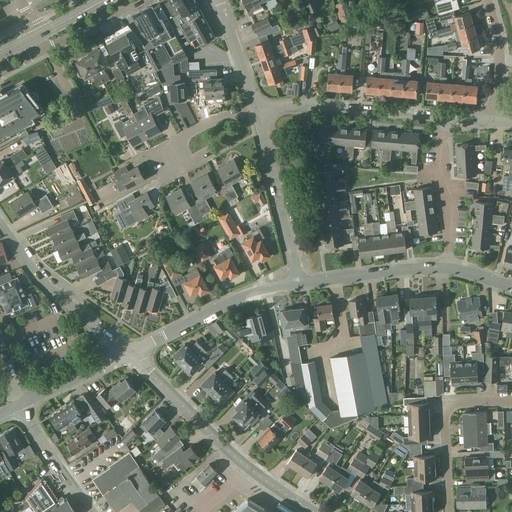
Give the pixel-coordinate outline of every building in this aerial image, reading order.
[(197,37),(185,15),(190,12),(184,0),(159,0),(157,1),(172,29),(173,32),(182,27),(189,41),(197,37)] [(185,15),(197,37),(201,43),(214,36),(209,28),(199,7),(194,0),(184,0),(190,12),(185,15)] [(252,11),(262,6),(259,0),(242,0),(250,15),(253,14),(252,11)] [(304,0),(303,1),(308,14),(321,9),(317,0),(304,0)] [(434,0),(438,14),(459,8),(457,0),(434,0)] [(157,1),(132,15),(143,36),(146,35),(147,37),(152,41),(146,47),(157,70),(176,61),(187,57),(173,32),(172,29),(157,1)] [(336,4),(341,23),(352,20),(347,1),(336,4)] [(429,17),(426,7),(408,11),(411,22),(429,17)] [(440,20),(454,16),(455,16),(453,10),(438,14),(440,20)] [(458,28),(473,24),(469,12),(455,16),(454,16),(456,22),(450,24),(451,26),(452,30),(458,28)] [(256,32),(272,26),(270,23),(268,18),(267,17),(251,25),(254,33),(256,32)] [(425,33),(423,22),(417,22),(416,33),(425,33)] [(258,37),(280,30),(277,24),(272,26),(256,32),(258,37)] [(476,36),(473,24),(458,28),(461,40),(476,36)] [(306,42),(308,41),(316,38),(312,26),(302,30),(306,42)] [(452,30),(451,26),(444,28),(446,36),(453,34),(452,30)] [(444,28),(437,30),(437,31),(439,38),(446,36),(444,28)] [(123,29),(104,40),(107,44),(119,66),(124,77),(133,93),(161,82),(146,48),(132,30),(125,34),(123,29)] [(476,36),(461,40),(465,53),(479,48),(476,36)] [(256,45),(260,57),(273,53),(282,50),(290,47),(287,37),(278,40),(280,44),(271,47),(268,41),(256,45)] [(316,38),(308,41),(308,53),(316,53),(316,38)] [(458,49),(456,42),(447,44),(449,51),(458,49)] [(273,53),(260,57),(265,69),(277,65),(275,60),(284,57),(293,54),(298,52),(296,45),(290,47),(282,50),(273,53)] [(89,54),(88,54),(104,84),(111,80),(107,72),(104,66),(108,64),(108,62),(109,60),(107,57),(104,56),(100,49),(99,49),(97,49),(94,51),(94,52),(90,54),(89,54)] [(78,61),(77,61),(80,68),(78,69),(77,72),(79,76),(82,77),(83,77),(85,76),(91,73),(97,86),(98,87),(104,84),(88,54),(87,55),(87,56),(83,58),(82,57),(79,59),(78,61)] [(277,65),(265,69),(269,82),(276,80),(278,87),(284,85),(282,78),(287,76),(285,70),(297,65),(295,59),(277,65)] [(157,70),(156,70),(162,82),(162,85),(171,85),(171,99),(173,99),(173,102),(184,101),(183,98),(185,98),(184,82),(181,83),(180,74),(174,75),(173,63),(157,70)] [(471,72),(471,65),(463,64),(462,71),(466,71),(471,72)] [(119,66),(112,70),(117,81),(124,77),(119,66)] [(208,69),(188,70),(189,82),(189,81),(205,80),(206,97),(223,96),(222,77),(208,78),(208,69)] [(440,77),(445,77),(445,69),(438,69),(437,76),(440,77)] [(380,77),(378,93),(391,94),(393,72),(384,72),(384,71),(380,71),(380,77)] [(404,79),(405,73),(402,73),(393,72),(391,94),(403,95),(404,79)] [(339,89),(341,74),(328,73),(326,88),(339,89)] [(411,80),(411,74),(409,74),(405,73),(404,79),(403,95),(416,96),(417,80),(411,80)] [(353,75),(341,74),(339,89),(352,91),(353,75)] [(367,76),(365,91),(378,93),(380,77),(367,76)] [(440,82),(440,77),(437,76),(434,76),(434,82),(427,81),(426,97),(438,98),(440,82)] [(446,83),(447,77),(445,77),(440,77),(440,82),(438,98),(451,99),(452,83),(446,83)] [(472,85),(472,79),(470,79),(465,79),(465,84),(463,100),(476,101),(477,85),(472,85)] [(451,99),(463,100),(465,84),(458,84),(452,83),(451,99)] [(22,84),(0,95),(0,137),(4,136),(4,137),(31,122),(31,121),(44,111),(22,84)] [(137,120),(147,138),(159,131),(152,117),(164,111),(159,95),(143,104),(145,107),(134,113),(137,120)] [(86,100),(91,110),(96,108),(91,98),(86,100)] [(104,108),(108,115),(115,111),(111,104),(104,108)] [(147,138),(137,120),(129,125),(126,121),(123,123),(122,119),(113,124),(121,137),(127,134),(133,145),(147,138)] [(334,144),(336,127),(320,125),(320,131),(318,131),(318,138),(319,138),(318,155),(323,156),(324,143),(334,144)] [(336,127),(334,144),(349,146),(351,128),(336,127)] [(33,128),(24,136),(28,140),(37,133),(33,128)] [(365,147),(366,129),(351,128),(349,146),(365,147)] [(388,131),(373,130),(371,148),(387,149),(388,131)] [(401,150),(403,132),(388,131),(387,149),(401,150)] [(403,132),(401,150),(413,151),(412,163),(416,164),(417,146),(419,146),(420,139),(418,139),(418,134),(403,132)] [(38,135),(27,140),(29,146),(41,141),(38,135)] [(461,146),(456,146),(456,162),(474,161),(473,145),(468,146),(468,144),(461,144),(461,146)] [(43,146),(34,152),(47,173),(56,168),(43,146)] [(2,159),(0,159),(0,172),(8,168),(14,164),(19,161),(21,159),(22,159),(27,156),(22,148),(17,152),(3,160),(2,159)] [(511,148),(504,148),(503,162),(510,162),(508,176),(504,175),(503,182),(503,190),(511,191),(511,148)] [(338,170),(338,165),(329,164),(329,157),(322,157),(321,169),(338,170)] [(8,168),(0,172),(0,184),(13,177),(23,171),(21,167),(25,165),(22,159),(21,159),(19,161),(14,164),(8,168)] [(242,177),(233,159),(218,168),(226,183),(220,186),(231,206),(239,201),(237,197),(238,196),(231,183),(242,177)] [(474,161),(456,162),(457,177),(475,176),(474,161)] [(113,171),(118,181),(116,182),(119,189),(127,185),(128,186),(143,178),(137,166),(128,170),(125,165),(113,171)] [(333,170),(316,172),(318,188),(335,186),(333,170)] [(194,200),(204,219),(205,220),(213,215),(211,211),(212,210),(205,197),(216,191),(206,174),(191,182),(199,198),(194,200)] [(184,187),(188,184),(183,176),(179,178),(184,187)] [(399,185),(390,186),(391,196),(401,195),(399,185)] [(318,188),(321,203),(337,201),(335,186),(318,188)] [(90,204),(95,202),(88,187),(82,190),(90,204)] [(405,206),(433,202),(431,187),(413,189),(415,200),(404,202),(405,206)] [(204,219),(194,200),(189,204),(180,188),(166,196),(176,213),(186,207),(193,219),(187,222),(190,226),(204,219)] [(348,192),(351,213),(357,212),(354,196),(363,194),(362,190),(348,192)] [(27,192),(11,202),(19,216),(36,205),(35,205),(37,204),(43,212),(53,206),(46,195),(34,202),(27,192)] [(83,198),(80,192),(67,199),(70,205),(83,198)] [(116,202),(121,211),(128,225),(147,215),(144,210),(153,205),(146,192),(135,198),(132,193),(116,202)] [(323,218),(339,216),(337,201),(321,203),(323,218)] [(417,219),(435,217),(433,202),(405,206),(405,210),(416,209),(417,219)] [(493,203),(475,202),(474,217),(491,219),(493,203)] [(53,239),(72,230),(69,223),(77,219),(73,209),(60,215),(63,220),(48,228),(53,239)] [(241,234),(236,225),(227,209),(217,214),(231,239),(241,234)] [(404,232),(397,233),(394,211),(390,212),(391,220),(390,220),(394,251),(406,250),(404,232)] [(339,216),(323,218),(325,233),(341,231),(339,216)] [(435,217),(417,219),(420,235),(425,234),(425,236),(432,235),(432,233),(437,232),(435,217)] [(491,219),(474,217),(472,232),(490,234),(491,219)] [(388,234),(381,235),(383,253),(394,251),(390,220),(387,221),(388,234)] [(372,223),(368,223),(368,230),(369,236),(372,254),(383,253),(381,235),(379,222),(372,223)] [(246,232),(241,223),(236,225),(241,234),(241,235),(246,232)] [(360,256),(372,254),(369,236),(368,230),(368,223),(363,224),(365,237),(358,238),(357,236),(351,237),(353,250),(359,249),(360,256)] [(94,225),(88,227),(92,234),(98,231),(94,225)] [(261,259),(269,255),(264,246),(268,244),(259,228),(247,235),(249,238),(242,242),(252,259),(260,255),(261,259)] [(58,249),(77,241),(77,240),(85,237),(83,232),(75,236),(72,230),(53,239),(58,249)] [(341,231),(325,233),(327,249),(332,248),(332,250),(338,249),(338,247),(343,247),(341,231)] [(489,249),(490,234),(472,232),(471,247),(476,248),(476,250),(483,250),(483,249),(489,249)] [(77,241),(58,249),(63,260),(72,256),(91,247),(97,244),(95,240),(80,247),(77,241)] [(202,261),(213,255),(205,241),(195,247),(202,261)] [(77,267),(96,258),(105,254),(102,250),(94,253),(91,247),(72,256),(77,267)] [(502,265),(511,267),(511,248),(507,248),(502,265)] [(226,259),(222,253),(213,259),(216,264),(215,265),(221,276),(228,273),(231,276),(238,272),(230,257),(226,259)] [(154,263),(156,256),(149,254),(147,261),(154,263)] [(96,258),(77,267),(82,278),(96,271),(99,276),(112,270),(107,260),(99,264),(96,258)] [(174,258),(163,263),(172,280),(182,274),(174,258)] [(195,264),(199,271),(205,268),(201,261),(195,264)] [(123,301),(129,280),(122,278),(124,273),(120,266),(104,275),(107,280),(114,276),(117,277),(111,297),(123,301)] [(185,282),(191,293),(198,289),(201,293),(208,289),(200,274),(197,268),(183,275),(186,281),(185,282)] [(0,299),(0,300),(21,291),(16,278),(11,280),(8,272),(0,275),(0,299)] [(133,308),(142,279),(137,277),(135,286),(128,284),(129,281),(129,280),(123,301),(122,304),(133,308)] [(145,311),(152,287),(154,282),(149,281),(146,290),(140,288),(142,279),(133,308),(145,311)] [(152,287),(145,311),(146,308),(158,311),(164,291),(168,292),(171,299),(177,296),(168,280),(160,284),(159,289),(152,287)] [(21,291),(0,300),(6,313),(8,312),(11,317),(24,312),(21,306),(27,304),(21,291)] [(397,294),(386,295),(388,310),(390,325),(398,323),(397,315),(400,315),(399,308),(397,294)] [(380,320),(375,321),(377,332),(378,336),(386,335),(384,326),(390,325),(388,310),(386,295),(376,297),(378,311),(380,311),(381,316),(379,316),(380,320)] [(422,297),(424,329),(432,328),(430,312),(437,311),(435,295),(422,297)] [(419,330),(424,329),(422,297),(410,298),(411,314),(417,313),(419,330)] [(460,320),(468,318),(469,322),(479,320),(478,317),(481,316),(478,297),(457,301),(460,320)] [(361,322),(363,334),(377,332),(375,321),(374,321),(373,310),(365,311),(365,306),(363,307),(362,299),(349,301),(351,315),(358,314),(360,322),(361,322)] [(317,305),(318,317),(313,318),(315,330),(326,329),(325,320),(334,319),(333,315),(331,303),(317,305)] [(297,308),(292,309),(295,324),(295,329),(298,345),(308,344),(307,334),(303,334),(302,323),(308,322),(306,313),(305,307),(304,307),(302,306),(299,307),(297,308)] [(286,308),(282,308),(281,311),(280,311),(281,317),(280,317),(281,326),(295,324),(292,309),(288,310),(286,308)] [(511,312),(505,312),(502,329),(507,330),(506,336),(511,337),(511,312)] [(248,324),(231,329),(238,336),(250,333),(252,340),(263,338),(263,339),(273,337),(269,322),(263,323),(261,314),(246,318),(248,324)] [(228,327),(221,317),(212,324),(220,333),(228,327)] [(491,321),(487,336),(498,339),(501,323),(491,321)] [(406,323),(407,344),(414,344),(413,323),(406,323)] [(295,329),(288,331),(289,342),(291,352),(292,352),(294,362),(301,361),(298,345),(295,329)] [(483,329),(475,331),(476,343),(485,342),(483,329)] [(349,353),(329,357),(339,409),(340,416),(356,413),(358,412),(375,409),(374,406),(388,404),(377,348),(375,332),(363,334),(360,335),(360,336),(363,351),(349,353)] [(175,357),(182,365),(194,353),(205,343),(199,338),(189,349),(185,344),(179,350),(180,351),(175,357)] [(196,369),(203,362),(198,358),(204,352),(205,353),(210,347),(205,343),(194,353),(182,365),(190,372),(195,367),(196,369)] [(221,346),(210,357),(215,361),(225,350),(221,346)] [(463,361),(465,383),(471,382),(471,384),(478,384),(477,374),(479,373),(478,368),(484,368),(483,352),(472,353),(472,360),(463,361)] [(465,383),(463,361),(455,361),(454,354),(443,354),(444,370),(449,370),(450,375),(451,375),(452,385),(458,385),(458,383),(465,383)] [(511,356),(487,356),(486,381),(498,381),(499,364),(509,364),(509,369),(511,368),(511,356)] [(261,360),(252,370),(258,376),(264,369),(267,367),(261,360)] [(322,420),(331,410),(322,401),(314,360),(301,363),(307,397),(309,407),(322,420)] [(212,394),(238,368),(237,367),(232,363),(221,375),(220,374),(218,376),(214,372),(202,384),(202,387),(205,390),(209,390),(212,394)] [(238,368),(212,394),(215,397),(214,400),(217,403),(220,402),(221,402),(232,390),(228,386),(230,384),(229,383),(232,380),(232,381),(238,375),(239,376),(243,373),(238,368)] [(260,385),(270,375),(264,369),(258,376),(254,379),(260,385)] [(424,377),(425,396),(440,396),(444,392),(444,376),(435,376),(435,380),(433,380),(433,376),(424,377)] [(105,388),(96,395),(107,407),(115,400),(114,399),(118,396),(122,400),(134,389),(125,378),(121,382),(119,381),(111,388),(107,391),(105,388)] [(504,392),(504,383),(494,383),(494,392),(504,392)] [(285,403),(294,392),(286,386),(277,396),(285,403)] [(73,400),(63,407),(72,420),(71,420),(73,422),(76,421),(84,416),(82,413),(78,407),(84,403),(86,406),(96,420),(104,414),(94,400),(88,391),(80,396),(74,400),(73,400)] [(233,418),(237,422),(239,420),(252,407),(262,397),(256,391),(255,393),(253,391),(235,409),(237,411),(233,414),(235,416),(233,418)] [(428,403),(427,403),(427,396),(404,397),(404,406),(409,406),(409,414),(428,413),(428,403)] [(263,408),(267,403),(262,397),(252,407),(239,420),(237,422),(241,425),(243,424),(245,426),(248,422),(250,424),(260,414),(257,411),(261,407),(263,408)] [(53,416),(51,417),(55,423),(55,425),(56,428),(58,428),(67,423),(69,426),(67,427),(71,433),(78,428),(73,422),(71,420),(72,420),(63,407),(54,412),(54,414),(53,416)] [(141,426),(140,426),(146,432),(147,431),(151,435),(155,440),(163,432),(158,427),(165,421),(155,410),(142,422),(143,423),(141,425),(141,426)] [(485,412),(463,413),(464,424),(486,423),(485,412)] [(428,413),(409,414),(410,426),(429,425),(432,425),(431,413),(428,413)] [(279,420),(282,422),(285,425),(280,429),(274,423),(270,428),(269,427),(258,439),(268,449),(279,437),(294,422),(285,414),(279,420)] [(123,425),(128,430),(134,424),(128,419),(123,425)] [(464,424),(461,424),(461,435),(464,435),(487,434),(492,434),(491,423),(486,423),(464,424)] [(403,438),(404,445),(410,445),(417,444),(416,437),(429,437),(429,425),(410,426),(410,437),(403,438)] [(180,437),(170,426),(163,432),(155,440),(161,447),(152,455),(158,462),(176,449),(171,445),(180,437)] [(93,433),(89,427),(68,442),(75,453),(91,442),(88,436),(93,433)] [(118,434),(115,428),(104,436),(108,441),(118,434)] [(128,445),(138,434),(132,428),(127,432),(125,430),(120,435),(122,437),(121,439),(128,445)] [(296,440),(300,444),(304,448),(317,435),(309,428),(296,440)] [(21,448),(11,429),(0,435),(0,438),(5,449),(0,451),(10,471),(17,467),(10,454),(21,448)] [(386,446),(383,445),(389,435),(384,432),(374,450),(381,454),(386,446)] [(487,434),(464,435),(465,445),(480,444),(480,451),(490,451),(494,451),(494,443),(487,443),(487,434)] [(324,459),(334,444),(329,441),(327,445),(323,442),(316,453),(324,459)] [(330,462),(333,458),(337,461),(338,461),(343,454),(342,454),(344,451),(334,444),(324,459),(330,462)] [(199,457),(191,446),(179,456),(175,451),(163,460),(167,465),(172,461),(178,469),(181,467),(183,469),(199,457)] [(423,456),(422,448),(410,449),(411,462),(414,462),(414,468),(434,468),(434,455),(423,456)] [(297,469),(306,456),(296,450),(287,463),(297,469)] [(365,463),(370,456),(360,450),(356,458),(365,463)] [(373,468),(381,454),(374,450),(373,450),(370,456),(365,463),(370,466),(373,468)] [(103,494),(105,493),(116,509),(132,498),(139,508),(141,511),(153,511),(165,504),(129,452),(108,465),(109,466),(92,478),(103,494)] [(0,469),(2,474),(9,470),(0,453),(0,469)] [(306,456),(297,469),(307,476),(316,463),(306,456)] [(350,477),(355,480),(358,475),(365,463),(356,458),(354,457),(348,469),(352,472),(350,477)] [(466,469),(489,468),(488,457),(465,458),(466,469)] [(330,462),(319,478),(330,484),(338,471),(341,467),(335,464),(337,461),(333,458),(330,462)] [(197,476),(191,482),(193,484),(196,487),(200,491),(206,485),(207,486),(213,479),(212,478),(218,472),(208,463),(197,476)] [(363,478),(370,466),(365,463),(358,475),(363,478)] [(406,486),(419,486),(423,485),(422,479),(435,479),(434,468),(414,468),(415,478),(406,478),(406,486)] [(489,468),(466,469),(466,480),(495,479),(495,468),(489,468)] [(339,491),(348,477),(338,471),(330,484),(339,491)] [(395,475),(388,472),(386,476),(383,475),(379,483),(374,480),(370,486),(361,499),(372,506),(380,493),(383,488),(388,490),(393,479),(395,475)] [(75,511),(66,498),(58,503),(45,484),(41,479),(25,497),(27,501),(19,507),(23,511),(22,511),(75,511)] [(361,499),(370,486),(360,479),(351,493),(361,499)] [(471,487),(456,488),(457,509),(486,508),(486,485),(471,485),(471,487)] [(412,504),(432,503),(432,491),(419,492),(419,486),(406,486),(403,486),(404,494),(412,494),(412,504)] [(188,503),(194,492),(186,488),(180,499),(188,503)] [(271,511),(267,509),(248,498),(230,511),(271,511)] [(432,511),(432,503),(412,504),(412,511),(432,511)]
